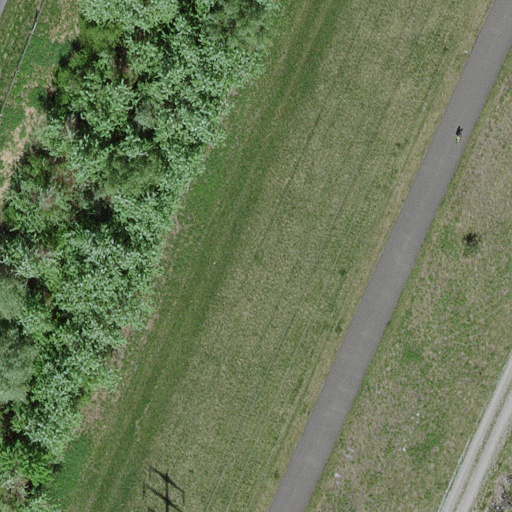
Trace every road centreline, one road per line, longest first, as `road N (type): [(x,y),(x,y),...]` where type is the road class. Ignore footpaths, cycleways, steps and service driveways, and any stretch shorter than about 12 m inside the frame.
road 1 (track): [(509,0),(285,511)]
road 2 (track): [(511,380),(454,511)]
